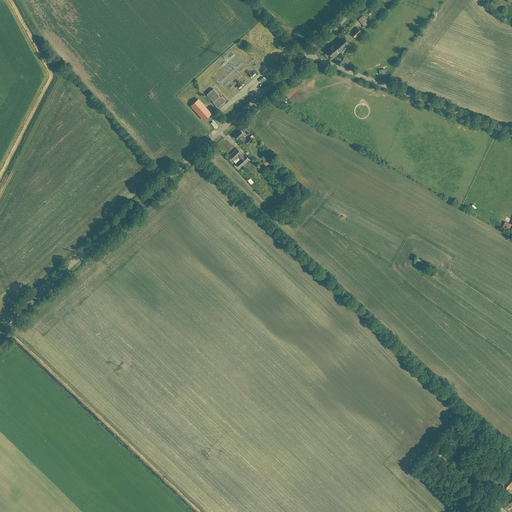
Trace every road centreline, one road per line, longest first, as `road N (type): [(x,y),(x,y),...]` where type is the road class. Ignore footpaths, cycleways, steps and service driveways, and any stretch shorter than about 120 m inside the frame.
road 1 (residential): [(0,329),(305,54)]
road 2 (residential): [(511,135),(305,54)]
